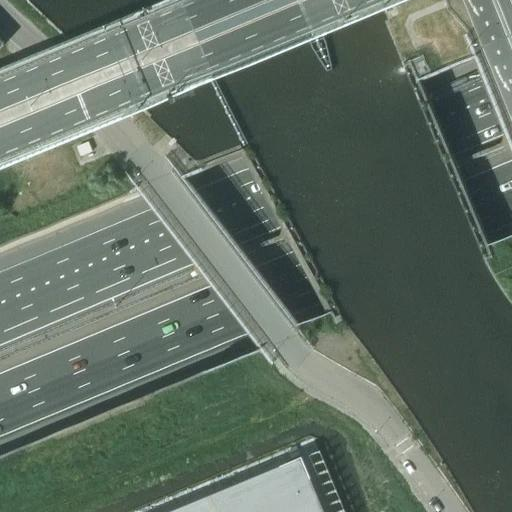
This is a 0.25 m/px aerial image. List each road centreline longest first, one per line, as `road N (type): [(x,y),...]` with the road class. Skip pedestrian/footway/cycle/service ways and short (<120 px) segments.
road 1 (unclassified): [(452,511),(372,406),(298,357),(98,104),(0,10)]
road 2 (motorway): [(511,103),(0,318)]
road 3 (motorway): [(0,405),(511,191)]
road 4 (primary): [(0,151),(364,0)]
road 5 (primary): [(259,0),(0,107)]
